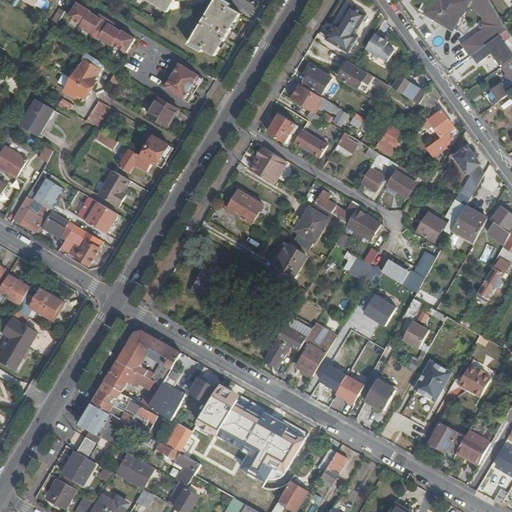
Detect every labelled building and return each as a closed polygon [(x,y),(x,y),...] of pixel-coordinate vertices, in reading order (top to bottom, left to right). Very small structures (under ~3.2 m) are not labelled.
[(144,0),(166,13),(174,0),(144,0)] [(231,4),(224,0),(215,0),(188,45),(202,53),(203,50),(215,57),(241,14),(229,7),(231,4)] [(435,0),(427,14),(429,15),(450,28),(452,29),(468,3),(463,0),(435,0)] [(463,0),(468,3),(492,18),(484,33),(459,50),(466,61),(482,50),(500,38),(508,32),(488,0),(463,0)] [(78,3),(69,18),(83,27),(83,28),(99,36),(107,22),(92,13),(92,12),(78,3)] [(338,23),(335,21),(325,38),(348,53),(358,36),(355,34),(367,14),(349,3),(338,23)] [(61,8),(54,20),(58,23),(66,11),(61,8)] [(110,24),(102,38),(115,46),(115,45),(128,52),(136,39),(123,31),(123,32),(110,24)] [(390,43),(378,34),(368,49),(389,62),(396,51),(389,45),(390,43)] [(487,57),(492,54),(502,67),(511,59),(511,45),(511,44),(506,47),(500,38),(482,50),(487,57)] [(44,47),(34,42),(28,52),(30,53),(38,58),(44,47)] [(30,53),(28,52),(24,60),(33,65),(38,58),(30,53)] [(89,54),(80,68),(74,79),(92,91),(99,78),(97,77),(105,64),(89,54)] [(511,81),(511,59),(502,67),(511,81)] [(339,78),(350,84),(350,86),(360,92),(365,83),(370,86),(375,77),(361,69),(360,71),(349,64),(339,78)] [(180,65),(174,76),(193,87),(195,84),(199,87),(204,79),(180,65)] [(332,79),(315,68),(304,85),(321,96),(332,79)] [(124,75),(117,71),(111,82),(118,86),(124,75)] [(174,76),(172,78),(192,90),(190,93),(194,95),(199,87),(195,84),(193,87),(174,76)] [(392,88),(394,89),(425,108),(428,103),(424,100),(427,96),(396,76),(389,86),(392,88)] [(7,82),(17,88),(20,83),(11,78),(10,77),(7,82)] [(82,103),(84,103),(92,91),(74,79),(71,78),(66,86),(68,87),(63,96),(80,107),(82,103)] [(172,78),(166,89),(189,103),(194,95),(190,93),(192,90),(172,78)] [(383,82),(379,88),(388,94),(392,88),(389,86),(383,82)] [(504,82),(491,89),(498,101),(511,93),(504,82)] [(301,85),(292,100),(312,112),(315,114),(324,99),(301,85)] [(424,100),(428,103),(425,108),(432,112),(441,96),(434,86),(432,87),(427,96),(424,100)] [(160,98),(149,116),(164,125),(166,122),(170,124),(179,110),(160,98)] [(62,99),(58,106),(70,113),(74,106),(62,99)] [(38,136),(54,111),(36,100),(20,126),(38,136)] [(327,100),(324,106),(336,113),(339,107),(327,100)] [(111,108),(99,101),(86,122),(98,130),(111,108)] [(345,127),(350,112),(340,109),(335,123),(345,127)] [(312,112),(307,119),(323,129),(328,122),(315,114),(312,112)] [(332,122),(335,115),(325,112),(323,119),(332,122)] [(430,120),(442,138),(427,148),(433,158),(448,148),(450,145),(449,143),(454,139),(450,133),(455,130),(443,113),(440,115),(439,114),(430,120)] [(354,118),(355,118),(370,128),(376,119),(368,115),(365,120),(356,115),(354,118)] [(280,116),(269,133),(286,143),(296,126),(280,116)] [(355,118),(351,124),(366,134),(370,128),(355,118)] [(406,134),(392,125),(377,147),(392,156),(406,134)] [(303,130),(295,144),(321,159),(329,146),(303,130)] [(358,143),(353,140),(353,138),(346,133),(339,144),(353,152),(358,143)] [(105,135),(101,140),(114,149),(118,143),(105,135)] [(174,149),(155,137),(143,157),(154,163),(162,168),(174,149)] [(0,156),(0,167),(17,178),(28,160),(5,147),(0,156)] [(369,147),(366,152),(377,158),(380,154),(369,147)] [(469,148),(456,157),(478,187),(485,174),(479,166),(481,165),(469,148)] [(40,159),(48,163),(53,153),(45,149),(40,159)] [(136,164),(148,172),(154,163),(143,157),(136,152),(131,149),(120,167),(130,174),(136,164)] [(264,149),(253,168),(275,181),(276,182),(287,164),(264,149)] [(388,161),(380,156),(376,162),(384,167),(388,161)] [(382,178),(383,177),(370,169),(362,183),(379,193),(387,181),(382,178)] [(432,184),(439,173),(433,170),(426,180),(432,184)] [(133,182),(114,171),(99,195),(121,208),(128,197),(125,195),(126,193),(133,182)] [(417,184),(397,171),(387,185),(397,191),(399,188),(410,195),(417,184)] [(0,178),(0,200),(8,186),(4,184),(6,180),(1,177),(0,178)] [(47,179),(34,200),(35,201),(41,205),(52,211),(65,190),(47,179)] [(399,188),(397,191),(408,198),(410,195),(399,188)] [(229,210),(254,225),(258,218),(259,216),(260,214),(261,212),(265,207),(240,192),(229,210)] [(339,219),(347,223),(359,205),(353,201),(345,214),(335,208),(336,206),(327,201),(330,196),(323,192),(316,204),(336,216),(339,219)] [(87,223),(106,234),(118,214),(89,197),(78,216),(87,222),(87,223)] [(461,204),(454,200),(444,216),(452,221),(461,204)] [(452,221),(445,232),(450,235),(451,233),(454,229),(466,208),(466,207),(461,204),(452,221)] [(34,213),(23,206),(15,220),(25,227),(34,213)] [(494,222),(485,234),(505,247),(511,234),(511,233),(509,232),(511,227),(511,214),(502,207),(492,221),(494,222)] [(488,221),(466,208),(454,229),(475,242),(488,221)] [(306,219),(307,220),(293,242),(308,252),(327,219),(311,210),(306,219)] [(357,210),(347,226),(371,240),(380,224),(357,210)] [(47,219),(49,220),(45,228),(51,231),(66,241),(71,232),(66,229),(69,222),(52,211),(47,219)] [(446,224),(429,214),(418,233),(435,243),(446,224)] [(71,232),(66,241),(61,249),(90,266),(104,243),(75,225),(71,232)] [(454,229),(451,233),(473,246),(475,242),(454,229)] [(349,236),(343,232),(336,244),(342,247),(349,236)] [(511,234),(505,247),(503,251),(511,256),(511,234)] [(114,249),(104,243),(90,266),(97,270),(101,270),(114,249)] [(277,258),(279,259),(272,270),(289,281),(296,270),(298,271),(306,257),(285,245),(277,258)] [(376,255),(371,251),(364,261),(369,265),(376,255)] [(357,257),(354,255),(349,263),(352,265),(357,257)] [(357,257),(352,265),(374,278),(378,270),(369,265),(364,261),(357,257)] [(235,264),(249,272),(252,266),(238,258),(235,264)] [(493,272),(483,290),(494,297),(498,290),(496,289),(510,265),(500,259),(493,272)] [(227,273),(209,262),(192,290),(209,301),(227,273)] [(390,267),(385,274),(417,294),(420,289),(431,270),(426,267),(418,281),(414,279),(413,281),(390,267)] [(32,289),(10,276),(0,293),(0,299),(4,302),(7,297),(22,306),(27,297),(32,289)] [(32,308),(53,320),(64,302),(43,289),(32,308)] [(417,294),(415,299),(422,303),(431,308),(436,311),(441,302),(420,289),(417,294)] [(365,313),(388,327),(400,307),(378,293),(365,313)] [(27,297),(22,306),(17,314),(21,316),(31,300),(27,297)] [(422,303),(415,299),(404,317),(411,321),(422,303)] [(431,308),(428,313),(444,323),(447,317),(436,311),(431,308)] [(10,345),(2,357),(19,368),(39,334),(26,327),(29,321),(21,316),(17,314),(9,327),(17,332),(16,334),(15,336),(10,345)] [(413,322),(402,341),(418,350),(429,331),(413,322)] [(308,336),(287,323),(265,360),(278,368),(291,346),(299,351),(308,336)] [(138,328),(117,360),(118,361),(150,379),(154,374),(143,367),(141,364),(150,351),(151,350),(164,357),(167,359),(164,364),(172,369),(181,353),(138,328)] [(9,333),(4,342),(10,345),(15,336),(16,334),(11,331),(9,333)] [(315,336),(297,366),(313,376),(331,346),(315,336)] [(164,357),(154,374),(150,379),(161,386),(161,385),(163,383),(172,369),(164,364),(167,359),(164,357)] [(150,379),(118,361),(105,381),(122,391),(127,383),(130,384),(132,380),(149,390),(141,403),(148,407),(161,386),(150,379)] [(427,370),(444,380),(449,371),(432,361),(427,370)] [(331,364),(321,384),(357,404),(368,384),(331,364)] [(491,378),(470,366),(458,386),(480,398),(491,378)] [(181,375),(172,369),(163,383),(161,385),(161,386),(148,407),(171,420),(173,421),(186,399),(176,393),(178,390),(173,388),(181,375)] [(435,403),(452,373),(449,371),(444,380),(427,370),(414,391),(435,403)] [(200,378),(191,393),(208,403),(217,388),(200,378)] [(396,390),(378,380),(366,401),(384,411),(396,390)] [(116,403),(141,417),(135,428),(140,431),(146,435),(156,416),(130,401),(130,399),(121,393),(122,391),(105,381),(97,395),(114,406),(116,403)] [(239,398),(227,391),(199,436),(212,443),(239,398)] [(97,395),(92,403),(110,413),(114,406),(97,395)] [(237,404),(239,404),(247,409),(254,414),(257,409),(240,399),(237,404)] [(92,403),(79,424),(90,430),(100,436),(115,445),(124,431),(122,431),(107,421),(111,414),(110,413),(92,403)] [(247,409),(239,404),(207,456),(216,461),(247,409)] [(254,414),(247,409),(216,461),(223,465),(254,414)] [(261,411),(228,467),(258,484),(291,428),(277,420),(261,411)] [(134,417),(125,412),(120,420),(127,423),(128,424),(130,425),(134,417)] [(191,431),(177,423),(165,445),(181,455),(184,451),(181,449),(191,431)] [(128,424),(124,430),(137,437),(140,431),(135,428),(130,425),(128,424)] [(445,451),(446,450),(455,455),(457,452),(466,436),(458,432),(457,434),(440,424),(429,442),(445,451)] [(90,430),(86,438),(95,443),(100,436),(90,430)] [(468,432),(466,436),(457,452),(467,458),(467,459),(477,466),(489,445),(468,432)] [(212,443),(199,436),(193,446),(205,454),(212,443)] [(95,443),(86,438),(77,452),(87,458),(95,443)] [(174,462),(183,468),(176,480),(179,482),(187,486),(194,475),(199,466),(200,465),(181,455),(165,445),(160,442),(155,449),(175,460),(174,462)] [(511,448),(511,451),(505,448),(495,465),(511,474),(511,448)] [(193,449),(190,455),(202,462),(205,456),(193,449)] [(329,449),(317,469),(325,473),(337,454),(329,449)] [(64,474),(83,485),(96,463),(87,458),(77,452),(64,474)] [(155,468),(127,452),(115,474),(142,490),(155,468)] [(337,453),(337,454),(325,473),(322,477),(333,483),(338,475),(335,473),(340,466),(342,467),(347,460),(337,453)] [(205,456),(202,462),(219,472),(222,466),(205,456)] [(212,474),(199,466),(194,475),(207,483),(212,474)] [(105,468),(101,476),(106,479),(111,471),(105,468)] [(295,511),(310,489),(292,478),(279,499),(271,511),(280,511),(285,506),(294,511),(295,511)] [(46,498),(65,509),(76,491),(58,479),(46,498)] [(179,482),(167,502),(175,507),(185,489),(187,486),(179,482)] [(255,491),(244,485),(235,499),(246,505),(248,502),(255,491)] [(188,511),(198,496),(185,489),(175,507),(174,508),(173,509),(178,511),(188,511)] [(508,493),(500,489),(493,501),(501,505),(508,493)] [(142,490),(135,502),(146,509),(154,496),(152,495),(142,490)] [(264,505),(268,499),(255,491),(248,502),(263,511),(264,511),(267,507),(264,505)] [(86,497),(76,511),(86,511),(93,501),(86,497)] [(235,498),(226,511),(241,511),(246,505),(235,499),(235,498)] [(114,507),(102,500),(95,511),(121,511),(126,505),(118,500),(114,507)] [(403,508),(394,502),(388,511),(403,511),(402,511),(403,508)]
